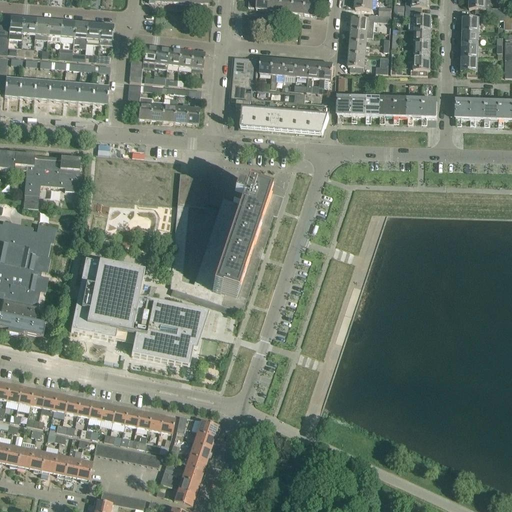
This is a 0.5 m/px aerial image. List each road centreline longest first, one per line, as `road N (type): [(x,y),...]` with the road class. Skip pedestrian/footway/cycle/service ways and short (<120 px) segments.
road 1 (residential): [(240,410),(328,152)]
road 2 (residential): [(240,410),(0,360)]
road 3 (residential): [(337,0),(327,51),(222,44)]
road 4 (residential): [(445,156),(450,0)]
road 5 (residential): [(130,18),(0,8)]
